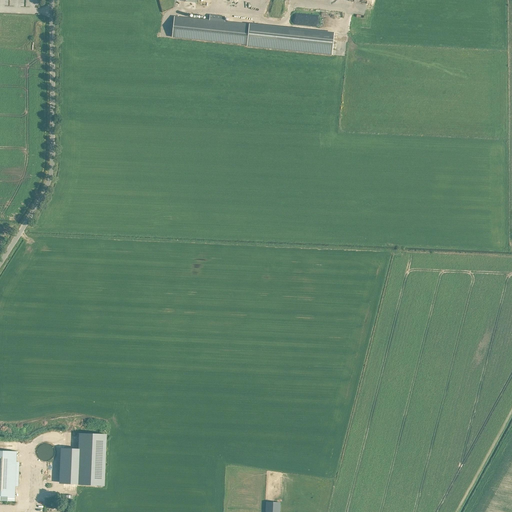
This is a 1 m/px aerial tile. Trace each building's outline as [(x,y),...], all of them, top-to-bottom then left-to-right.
[(172,37),(247,45),(247,46),(332,55),(334,33),(249,25),(225,22),(225,17),(210,16),(209,21),(174,17),(172,37)] [(80,434),(78,484),(104,486),(105,485),(104,485),(106,435),(107,435),(80,434)] [(50,448),(50,444),(45,445),(45,455),(46,455),(46,457),(54,457),(54,448),(50,448)] [(0,500),(15,501),(17,451),(0,450),(0,500)] [(266,511),(278,511),(279,503),(267,502),(266,511)]
